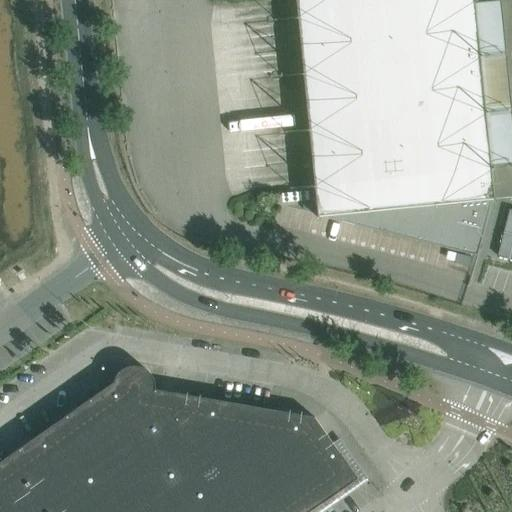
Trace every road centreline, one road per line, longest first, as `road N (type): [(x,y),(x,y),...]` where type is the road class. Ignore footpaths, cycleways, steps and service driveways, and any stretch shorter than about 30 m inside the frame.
road 1 (unknown): [(511,299),(235,218),(214,191),(201,0)]
road 2 (tertiary): [(126,238),(148,275),(208,306),(362,341),(488,381)]
road 3 (tertiary): [(500,352),(365,310),(198,272),(126,238)]
road 4 (tertiary): [(126,238),(93,161),(74,0)]
road 5 (unclassified): [(382,511),(446,459),(488,381)]
road 6 (unclassified): [(126,238),(0,330)]
